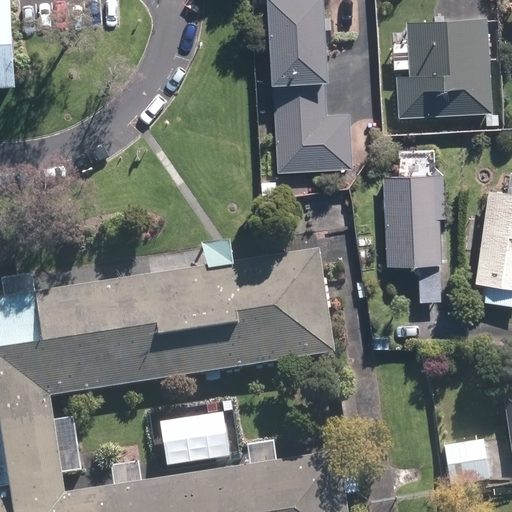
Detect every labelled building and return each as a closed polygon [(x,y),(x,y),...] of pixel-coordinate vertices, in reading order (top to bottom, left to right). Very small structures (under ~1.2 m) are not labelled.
[(0,0),(0,89),(14,89),(9,0),(0,0)] [(322,0),(263,0),(272,171),(350,168),(347,115),(328,116),(322,0)] [(395,77),(397,117),(488,113),(483,19),(405,23),(408,76),(395,77)] [(487,190),(471,300),(511,306),(511,173),(507,172),(504,193),(487,190)] [(442,175),(382,177),(385,266),(439,264),(437,219),(444,219),(442,175)] [(0,511),(341,511),(334,456),(66,493),(53,397),(331,359),(316,255),(0,298),(0,511)] [(369,333),(369,353),(393,352),(392,333),(369,333)] [(511,398),(502,400),(510,459),(511,458),(511,398)] [(222,414),(156,426),(163,468),(229,457),(222,414)] [(482,443),(442,449),(448,489),(488,483),(482,443)]
